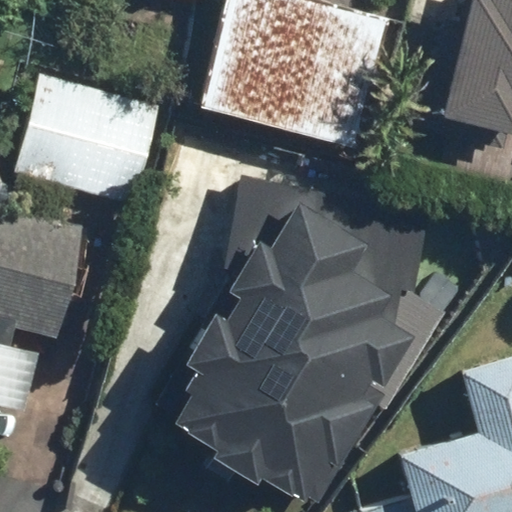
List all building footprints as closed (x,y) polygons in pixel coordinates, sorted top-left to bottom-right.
[(219,0),(193,100),(353,142),(387,13),(337,0),(219,0)] [(511,0),(456,0),(439,70),(419,65),(405,121),(493,143),(497,127),(509,130),(511,116),(511,0)] [(17,167),(134,199),(161,100),(44,68),(17,167)] [(392,330),(397,287),(414,288),(424,214),(244,180),(227,271),(241,278),(233,293),(244,299),(229,326),(216,318),(190,363),(204,372),(174,424),(222,452),(219,458),(259,480),(261,476),(318,508),(377,406),(362,398),(373,377),(384,384),(409,340),(392,330)] [(0,318),(52,331),(80,220),(0,200),(0,318)] [(0,397),(21,403),(36,344),(0,334),(0,397)] [(511,511),(511,349),(455,365),(471,427),(390,448),(401,493),(357,504),(359,511),(511,511)]
